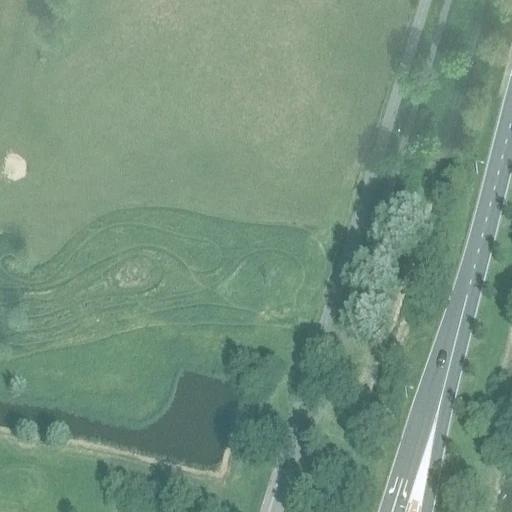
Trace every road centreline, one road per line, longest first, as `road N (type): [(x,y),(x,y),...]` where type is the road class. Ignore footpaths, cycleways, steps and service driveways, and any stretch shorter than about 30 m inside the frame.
road 1 (tertiary): [(446,373),(511,117)]
road 2 (tertiary): [(446,373),(393,511)]
road 3 (tertiary): [(424,511),(446,373)]
